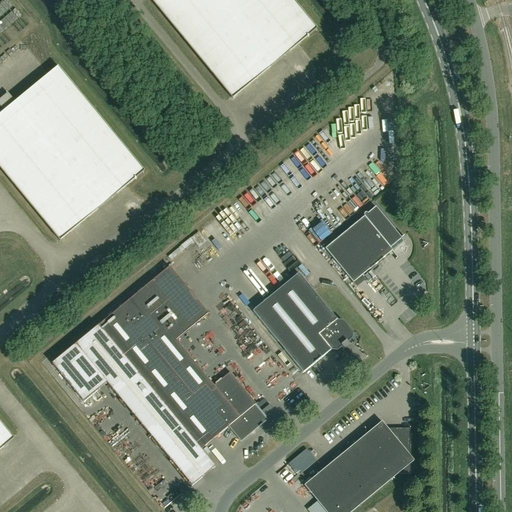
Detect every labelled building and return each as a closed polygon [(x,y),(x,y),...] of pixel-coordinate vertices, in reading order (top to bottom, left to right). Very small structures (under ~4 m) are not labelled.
[(232,98),(292,50),(317,29),(292,0),(151,0),(232,98)] [(0,167),(60,240),(95,211),(144,171),(58,66),(15,102),(8,93),(0,99),(0,105),(4,111),(0,114),(0,167)] [(325,249),(353,283),(392,251),(397,257),(395,259),(396,259),(402,254),(404,252),(405,248),(405,245),(403,241),(401,239),(405,236),(404,236),(401,238),(376,207),(325,249)] [(324,229),(331,235),(336,230),(329,224),(324,229)] [(337,350),(342,346),(343,347),(344,348),(346,348),(348,346),(348,345),(348,343),(347,342),(352,338),(353,332),(343,320),(337,320),(299,273),(253,311),(303,373),(331,350),(337,350)] [(214,386),(176,340),(170,332),(188,317),(156,278),(52,364),(84,402),(107,383),(192,486),(215,467),(201,450),(229,427),(240,441),(253,430),(253,431),(263,423),(264,415),(255,405),(256,404),(230,372),(214,386)] [(0,449),(14,438),(0,421),(0,449)] [(304,485),(325,511),(351,511),(397,475),(397,474),(410,474),(410,463),(411,463),(414,461),(411,457),(410,457),(410,428),(387,429),(387,428),(382,421),(374,428),(374,429),(366,429),(366,435),(365,435),(304,485)]
